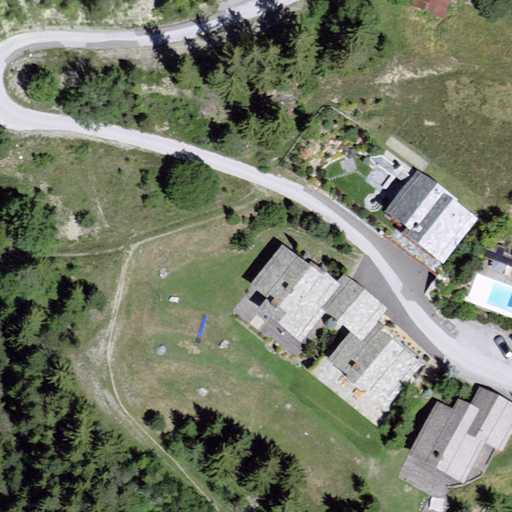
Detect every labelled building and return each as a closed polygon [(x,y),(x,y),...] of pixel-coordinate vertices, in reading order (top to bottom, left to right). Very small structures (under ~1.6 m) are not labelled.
[(443,19),(451,0),(411,0),(410,4),(443,19)] [(461,201),(416,169),(381,219),(404,236),(399,243),(443,273),(478,223),(456,208),(461,201)] [(317,317),(336,293),(279,250),(242,298),(299,341),(317,317)] [(359,353),(376,333),(391,315),(348,279),(336,293),(317,317),(347,342),(359,353)] [(385,420),(425,375),(376,333),(359,353),(347,342),(324,368),(385,420)] [(501,463),(511,441),(511,413),(476,396),(464,421),(434,406),(404,467),(465,495),(484,455),(501,463)]
